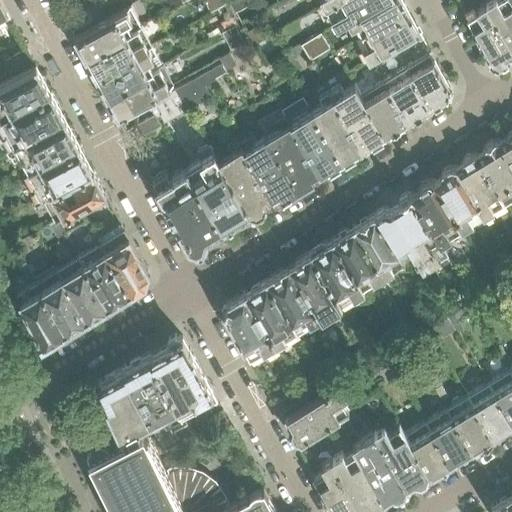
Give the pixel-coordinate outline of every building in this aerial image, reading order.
[(0,0),(0,20),(10,15),(1,0),(0,0)] [(72,29),(102,14),(95,0),(66,16),(72,29)] [(344,18),(374,0),(329,0),(322,4),(333,24),(344,18)] [(362,37),(408,10),(403,0),(374,0),(344,18),(349,26),(355,23),(362,37)] [(511,51),(511,46),(485,0),(474,6),(476,10),(467,16),(490,59),(499,63),(510,57),(508,53),(511,51)] [(511,0),(485,0),(511,46),(511,0)] [(129,4),(75,34),(86,54),(87,54),(130,30),(140,24),(129,4)] [(371,58),(420,30),(408,10),(362,37),(366,44),(360,48),(367,61),(371,58)] [(237,23),(233,15),(221,21),(225,29),(235,24),(237,23)] [(130,30),(87,54),(97,73),(151,44),(146,34),(140,24),(130,30)] [(244,40),(235,24),(225,29),(219,32),(228,48),(244,40)] [(247,30),(246,31),(253,43),(255,42),(263,37),(256,25),(247,30)] [(266,62),(254,43),(245,48),(257,68),(266,62)] [(151,44),(97,73),(107,93),(161,64),(151,44)] [(11,70),(33,58),(27,47),(5,59),(11,70)] [(449,85),(430,50),(406,64),(430,106),(446,96),(449,85)] [(236,65),(231,56),(228,52),(219,57),(222,62),(227,70),(236,65)] [(284,64),(279,56),(274,59),(278,67),(284,64)] [(386,65),(381,56),(372,61),(377,70),(386,65)] [(261,74),(272,67),(269,61),(266,62),(257,68),(261,74)] [(222,62),(199,75),(204,85),(227,71),(222,62)] [(50,90),(36,63),(0,83),(0,102),(2,101),(9,113),(50,90)] [(161,64),(107,93),(118,113),(172,84),(172,83),(162,64),(161,64)] [(430,106),(406,64),(382,78),(407,120),(430,106)] [(180,98),(204,85),(199,75),(175,88),(180,98)] [(407,120),(382,78),(359,92),(383,135),(385,134),(385,133),(407,120)] [(383,135),(359,92),(354,83),(343,90),(339,85),(329,91),(363,147),(370,142),(370,143),(383,135)] [(159,97),(148,103),(149,104),(154,113),(156,117),(158,116),(160,115),(163,121),(180,112),(177,106),(182,102),(180,98),(175,88),(159,97)] [(7,148),(65,116),(50,89),(50,90),(9,113),(17,126),(0,135),(7,148)] [(363,147),(329,91),(319,97),(322,102),(312,109),(342,160),(357,151),(357,150),(363,147)] [(320,173),(287,117),(284,113),(279,105),(257,119),(267,135),(298,187),(314,177),(313,177),(320,173)] [(342,160),(312,109),(299,117),(296,112),(287,117),(320,173),(327,169),(342,160)] [(153,114),(147,117),(153,128),(161,124),(156,117),(154,113),(153,114)] [(79,143),(65,116),(7,148),(14,160),(30,151),(37,165),(79,143)] [(147,117),(140,121),(146,132),(153,128),(147,117)] [(139,136),(146,132),(140,121),(133,125),(139,136)] [(133,125),(126,129),(132,140),(139,136),(133,125)] [(511,126),(507,129),(506,135),(499,139),(511,161),(511,126)] [(298,187),(267,135),(255,142),(250,134),(238,141),(272,196),(273,199),(281,194),(282,196),(298,187)] [(272,196),(238,141),(235,138),(225,144),(230,152),(218,160),(248,208),(250,210),(256,212),(263,208),(265,201),(265,200),(272,196)] [(511,161),(499,139),(498,139),(493,138),(485,143),(483,148),(476,153),(499,190),(497,191),(502,200),(503,202),(511,196),(511,161)] [(41,197),(94,170),(93,168),(92,169),(79,143),(37,165),(45,179),(29,187),(36,200),(41,197)] [(248,208),(218,160),(209,145),(194,153),(199,161),(187,168),(221,224),(221,225),(248,208)] [(499,190),(476,153),(471,152),(463,157),(461,162),(456,165),(479,203),(477,204),(482,212),(484,214),(495,207),(494,205),(502,200),(497,191),(499,190)] [(479,203),(456,165),(455,166),(450,165),(442,169),(441,174),(434,179),(456,216),(461,223),(471,217),(473,218),(482,212),(477,204),(479,203)] [(221,224),(187,168),(168,177),(164,170),(152,176),(157,184),(156,185),(189,244),(196,247),(205,242),(204,242),(206,234),(221,224)] [(79,207),(106,193),(94,170),(41,197),(53,221),(56,219),(79,207)] [(434,179),(433,179),(428,178),(420,183),(418,188),(412,192),(438,236),(441,241),(451,235),(450,233),(460,227),(462,226),(461,223),(456,216),(434,179)] [(438,236),(412,192),(411,192),(406,191),(399,196),(398,201),(393,204),(431,266),(448,254),(436,237),(438,236)] [(431,266),(393,204),(389,206),(384,205),(374,211),(403,259),(404,258),(404,257),(413,251),(424,270),(431,266)] [(403,259),(374,211),(367,216),(367,215),(360,220),(354,224),(385,276),(396,269),(394,264),(403,259)] [(44,226),(44,225),(41,221),(31,226),(34,231),(44,226)] [(148,270),(124,226),(121,221),(97,236),(100,241),(128,291),(144,281),(148,270)] [(385,276),(354,224),(347,228),(346,228),(339,232),(339,233),(333,237),(362,284),(363,284),(374,277),(377,281),(385,276)] [(362,284),(333,237),(310,250),(341,301),(353,294),(356,299),(368,292),(363,284),(362,284)] [(128,291),(100,241),(79,254),(107,304),(128,291)] [(341,301),(310,250),(288,264),(323,320),(333,313),(330,308),(341,301)] [(107,304),(79,254),(57,267),(85,317),(107,304)] [(497,285),(511,275),(511,260),(490,274),(497,285)] [(33,274),(24,261),(20,264),(28,277),(33,274)] [(323,320),(288,264),(266,277),(297,328),(309,320),(313,326),(323,320)] [(85,317),(57,267),(36,280),(64,330),(85,317)] [(287,334),(297,328),(266,277),(244,291),(278,347),(291,340),(287,334)] [(64,330),(36,280),(15,293),(42,344),(64,330)] [(278,347),(244,291),(236,295),(236,296),(228,301),(228,300),(226,302),(227,302),(224,309),(225,311),(227,314),(226,314),(228,317),(232,325),(236,332),(240,340),(242,343),(244,346),(249,356),(264,349),(267,354),(278,347)] [(462,307),(457,299),(453,301),(457,308),(458,310),(462,307)] [(457,308),(453,301),(452,300),(441,307),(446,315),(457,308)] [(458,310),(447,316),(455,328),(457,331),(467,324),(464,319),(458,310)] [(420,332),(431,325),(426,318),(415,325),(420,332)] [(435,325),(429,329),(435,338),(441,334),(435,325)] [(338,337),(332,327),(328,329),(334,340),(338,337)] [(217,399),(189,347),(182,335),(181,336),(181,335),(175,333),(169,337),(167,342),(168,343),(167,344),(151,353),(182,412),(198,403),(199,406),(202,406),(217,399)] [(389,352),(398,346),(395,340),(377,351),(380,356),(381,357),(386,354),(389,352)] [(352,366),(373,353),(367,344),(357,351),(346,358),(352,366)] [(408,344),(401,348),(407,359),(414,354),(408,344)] [(182,412),(151,353),(150,350),(122,365),(123,367),(148,416),(166,449),(181,442),(174,429),(188,422),(182,412)] [(378,367),(389,360),(386,354),(381,357),(380,356),(374,360),(378,367)] [(221,493),(212,481),(201,473),(187,468),(172,468),(166,471),(147,433),(143,435),(136,421),(148,416),(123,367),(97,380),(122,435),(110,442),(107,438),(104,436),(99,435),(95,435),(91,437),(89,441),(87,445),(87,449),(89,452),(118,511),(244,511),(237,498),(227,504),(221,493)] [(511,374),(508,367),(487,380),(511,419),(511,374)] [(447,394),(438,380),(432,384),(441,398),(447,394)] [(511,424),(511,419),(487,380),(466,392),(493,437),(494,436),(511,424)] [(338,412),(346,407),(340,397),(347,393),(339,381),(286,415),(290,423),(289,429),(293,436),(298,439),(339,413),(338,412)] [(277,401),(274,402),(280,413),(283,411),(308,396),(304,389),(302,385),(300,386),(277,401)] [(493,437),(466,392),(445,405),(472,449),(472,450),(493,437)] [(472,449),(445,405),(425,417),(452,462),(472,449)] [(452,462),(425,417),(403,430),(428,472),(430,475),(452,462)] [(428,472),(403,430),(399,422),(387,428),(384,423),(373,430),(374,433),(407,485),(414,480),(420,482),(427,477),(428,472)] [(407,485),(374,433),(365,439),(363,436),(352,443),(385,498),(392,494),(398,495),(405,491),(407,485)] [(385,498),(352,443),(351,443),(353,446),(343,452),(342,450),(332,456),(363,511),(370,507),(376,508),(383,504),(385,498)] [(362,511),(363,511),(332,456),(320,462),(324,468),(313,475),(333,511),(362,511)] [(277,511),(263,485),(237,498),(244,511),(277,511)] [(511,511),(511,491),(490,505),(494,511),(511,511)]
